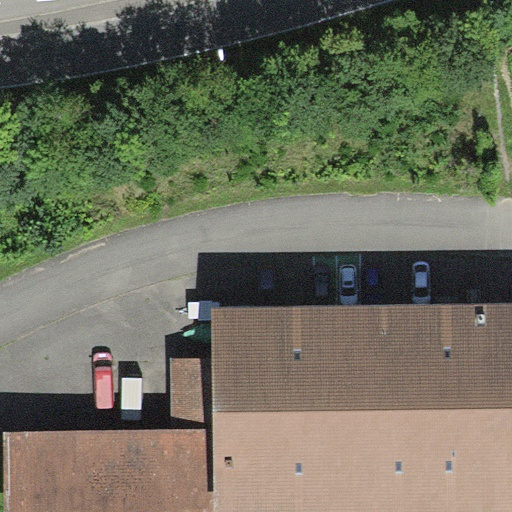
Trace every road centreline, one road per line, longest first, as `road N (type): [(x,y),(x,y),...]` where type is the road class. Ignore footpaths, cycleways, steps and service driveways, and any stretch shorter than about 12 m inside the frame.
road 1 (unclassified): [(511,220),(263,227),(0,317)]
road 2 (primary): [(0,63),(300,0)]
